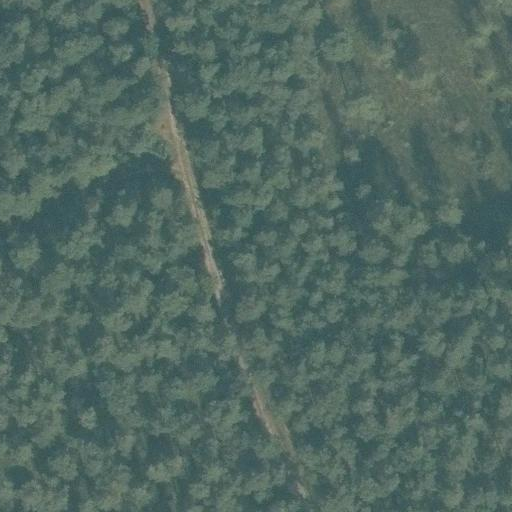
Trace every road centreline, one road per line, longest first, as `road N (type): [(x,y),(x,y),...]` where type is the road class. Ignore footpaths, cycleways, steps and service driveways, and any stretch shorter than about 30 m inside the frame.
road 1 (track): [(511,232),(240,364),(177,155),(0,222)]
road 2 (track): [(240,364),(270,439),(322,511)]
road 3 (track): [(177,155),(145,0)]
